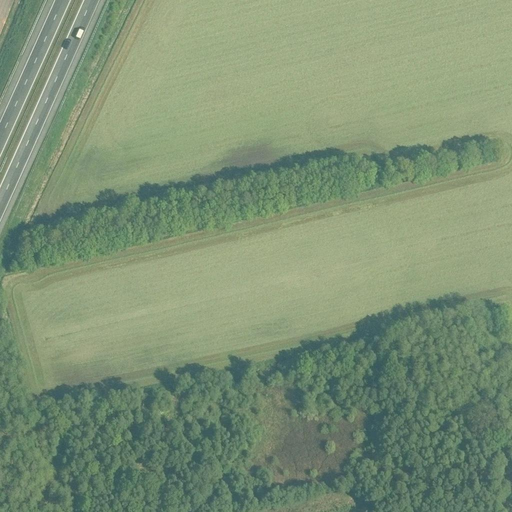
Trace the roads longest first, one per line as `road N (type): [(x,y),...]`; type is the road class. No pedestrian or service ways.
road 1 (motorway): [(0,206),(93,0)]
road 2 (motorway): [(63,0),(0,140)]
